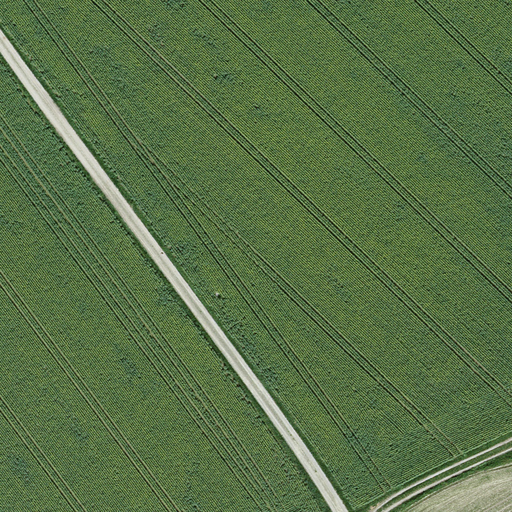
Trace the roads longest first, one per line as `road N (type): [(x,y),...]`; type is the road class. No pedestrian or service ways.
road 1 (track): [(346,511),(0,35)]
road 2 (track): [(378,511),(511,438)]
